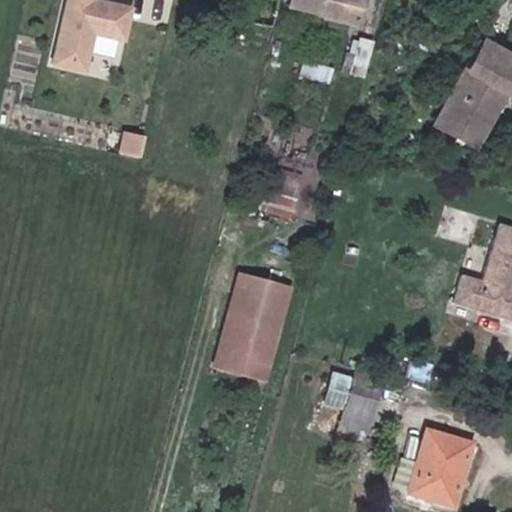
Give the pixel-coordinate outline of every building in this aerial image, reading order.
[(59,0),(45,62),(77,69),(85,30),(116,37),(123,5),(99,0),(59,0)] [(237,0),(233,18),(261,26),(268,0),(237,0)] [(356,0),(280,0),(280,2),(351,20),(356,0)] [(511,84),(511,63),(471,41),(425,121),(465,143),(494,92),(504,98),(511,84)] [(292,174),(253,163),(240,204),(279,216),(292,174)] [(511,228),(477,218),(460,276),(454,274),(446,301),(511,319),(511,317),(511,301),(511,297),(511,228)] [(235,274),(210,369),(262,383),(286,288),(235,274)] [(373,380),(346,370),(344,375),(324,368),(314,399),(334,406),(330,419),(353,427),(357,415),(361,417),(373,380)] [(407,460),(397,489),(443,505),(465,442),(419,426),(407,460)] [(384,485),(397,489),(407,460),(394,456),(384,485)]
